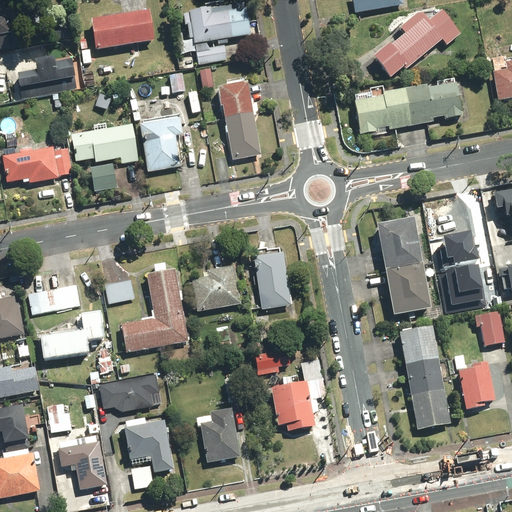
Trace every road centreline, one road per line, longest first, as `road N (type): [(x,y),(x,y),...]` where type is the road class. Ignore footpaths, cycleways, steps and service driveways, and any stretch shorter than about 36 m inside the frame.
road 1 (residential): [(291,197),(0,250)]
road 2 (residential): [(324,220),(375,491)]
road 3 (residential): [(283,0),(312,162)]
road 4 (residential): [(511,156),(350,186)]
road 5 (primary): [(375,491),(511,467)]
